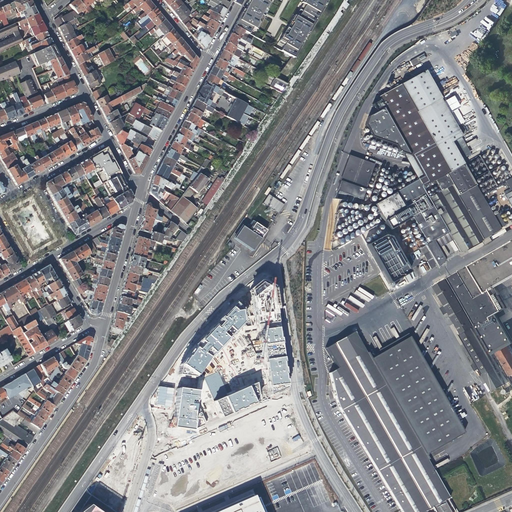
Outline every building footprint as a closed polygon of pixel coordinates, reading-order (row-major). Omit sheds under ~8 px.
[(16,8),(18,13),(32,7),(30,2),(28,0),(18,0),(7,5),(10,11),(13,9),(16,8)] [(83,15),(87,13),(76,0),(74,0),(73,2),(68,5),(73,11),(76,14),(80,11),(83,15)] [(88,5),(91,2),(89,0),(76,0),(87,13),(92,10),(88,5)] [(122,7),(124,9),(132,3),(135,7),(144,0),(130,0),(129,2),(122,7)] [(141,18),(154,8),(150,3),(147,0),(144,0),(135,7),(130,12),(132,14),(140,8),(143,13),(137,18),(139,20),(141,19),(141,18)] [(174,0),(168,6),(170,8),(172,12),(181,4),(179,1),(179,0),(174,0)] [(186,0),(184,2),(181,4),(172,12),(178,19),(180,21),(189,14),(186,10),(183,6),(186,4),(188,3),(186,0)] [(211,3),(225,10),(228,3),(224,1),(224,0),(208,0),(208,1),(211,3)] [(247,0),(245,4),(243,8),(241,13),(234,26),(244,32),(248,33),(248,34),(251,29),(256,31),(256,30),(260,23),(264,16),(267,10),(270,3),(269,2),(270,0),(247,0)] [(302,0),(301,3),(302,4),(295,16),(294,16),(290,22),(287,26),(282,34),(278,41),(277,43),(283,47),(280,51),(292,57),(293,58),(301,45),(308,33),(323,7),(327,0),(302,0)] [(499,15),(507,5),(499,0),(497,0),(491,9),(499,15)] [(206,4),(210,6),(213,7),(211,12),(221,17),(223,14),(225,10),(211,3),(208,1),(206,4)] [(12,15),(10,11),(7,5),(4,7),(0,8),(3,14),(5,17),(6,18),(12,15)] [(16,17),(19,16),(22,15),(25,20),(36,15),(34,10),(32,7),(18,13),(16,14),(12,15),(6,18),(7,21),(8,20),(15,17),(16,17)] [(147,17),(150,21),(158,13),(156,10),(154,8),(141,18),(141,19),(139,20),(138,21),(137,22),(139,24),(147,17)] [(207,10),(205,12),(208,14),(207,17),(205,16),(204,17),(217,24),(219,21),(221,17),(211,12),(208,10),(207,10)] [(60,16),(53,20),(58,28),(75,19),(79,17),(76,14),(73,11),(70,13),(65,16),(61,18),(60,16)] [(152,23),(155,27),(164,20),(161,16),(158,13),(150,21),(144,26),(146,28),(152,23)] [(5,29),(10,26),(7,22),(7,21),(6,18),(5,17),(3,14),(0,15),(0,21),(4,29),(5,29)] [(206,22),(204,25),(214,31),(216,28),(217,24),(204,17),(198,14),(197,14),(195,16),(206,22)] [(18,27),(23,25),(26,23),(28,26),(31,33),(33,37),(34,37),(46,32),(40,22),(36,15),(25,20),(22,21),(16,23),(18,27)] [(76,22),(75,19),(58,28),(59,31),(62,35),(71,31),(72,30),(70,26),(74,23),(76,22)] [(157,40),(159,39),(171,29),(167,23),(164,20),(155,27),(148,33),(150,35),(154,32),(153,31),(156,29),(161,34),(158,37),(156,39),(157,40)] [(204,25),(197,22),(195,25),(199,27),(202,29),(200,33),(209,39),(212,34),(214,31),(204,25)] [(13,25),(11,26),(10,26),(5,29),(4,29),(0,30),(0,52),(21,43),(13,25)] [(252,42),(245,38),(242,36),(244,32),(234,26),(232,30),(230,34),(240,39),(243,41),(246,42),(250,45),(252,42)] [(159,39),(166,48),(179,37),(174,32),(171,29),(159,39)] [(128,39),(129,39),(132,36),(133,35),(128,30),(124,33),(126,36),(128,39)] [(75,38),(71,31),(62,35),(63,38),(66,43),(75,38)] [(195,36),(193,34),(191,35),(197,41),(203,49),(205,47),(209,39),(200,33),(197,31),(196,32),(198,33),(195,36)] [(34,37),(36,41),(38,43),(49,39),(46,34),(46,32),(34,37)] [(83,34),(75,38),(66,43),(67,46),(70,51),(80,46),(77,41),(83,38),(84,37),(83,34)] [(242,48),(240,46),(236,45),(240,39),(230,34),(228,38),(225,42),(235,47),(242,51),(244,49),(242,48)] [(169,50),(172,53),(183,43),(181,40),(179,37),(166,48),(164,50),(165,52),(169,50)] [(29,52),(37,48),(40,47),(41,50),(52,45),(50,41),(49,39),(38,43),(29,47),(28,44),(26,45),(29,52)] [(138,41),(136,42),(134,45),(137,49),(142,54),(145,51),(138,41)] [(242,51),(235,47),(225,42),(223,47),(221,50),(231,56),(234,58),(238,59),(242,51)] [(85,43),(80,46),(70,51),(71,54),(73,58),(84,52),(82,48),(86,46),(87,45),(85,43)] [(176,52),(179,56),(180,55),(188,49),(185,45),(183,43),(172,53),(166,58),(167,58),(168,59),(176,52)] [(100,44),(88,50),(84,52),(73,58),(75,61),(77,66),(83,63),(85,62),(88,60),(85,55),(89,52),(97,48),(97,47),(98,46),(100,45),(100,44)] [(38,66),(59,58),(56,52),(52,45),(41,50),(38,51),(28,56),(33,65),(34,67),(38,66)] [(143,55),(142,54),(137,49),(134,50),(140,57),(143,55)] [(180,55),(181,56),(182,55),(183,56),(187,61),(189,62),(193,55),(188,49),(180,55)] [(107,50),(97,55),(103,67),(113,61),(107,50)] [(236,69),(237,66),(232,64),(231,64),(228,62),(231,56),(221,50),(219,54),(217,58),(227,64),(232,67),(235,68),(236,69)] [(181,59),(180,57),(179,56),(173,61),(192,71),(195,66),(197,62),(197,61),(197,60),(197,59),(196,59),(193,55),(189,62),(188,63),(186,62),(185,64),(179,60),(181,59)] [(48,66),(50,71),(63,66),(61,61),(59,58),(38,66),(39,70),(48,66)] [(181,69),(178,74),(188,80),(190,75),(192,71),(173,61),(168,59),(167,58),(164,60),(181,69)] [(227,75),(229,71),(225,68),(227,64),(217,58),(214,62),(212,67),(227,75)] [(14,75),(17,73),(12,63),(0,68),(0,81),(7,78),(14,75)] [(86,69),(85,65),(83,63),(77,66),(78,68),(82,74),(83,77),(93,72),(91,67),(86,69)] [(50,82),(63,77),(68,75),(65,69),(63,66),(50,71),(53,78),(49,79),(50,82)] [(233,78),(227,75),(212,67),(210,71),(208,74),(219,80),(225,83),(227,79),(234,82),(236,79),(233,78)] [(95,71),(93,72),(83,77),(85,81),(87,85),(95,81),(104,77),(102,73),(96,76),(95,73),(96,72),(96,70),(95,71)] [(176,78),(173,82),(184,87),(186,83),(188,80),(178,74),(169,70),(167,73),(176,78)] [(216,85),(219,80),(208,74),(206,78),(204,82),(217,88),(222,91),(223,89),(216,85)] [(9,83),(7,78),(0,81),(0,85),(0,86),(9,83)] [(66,84),(60,86),(65,97),(70,94),(75,93),(76,90),(74,87),(71,82),(69,78),(64,80),(66,84)] [(166,84),(165,87),(180,95),(182,91),(184,87),(173,82),(168,79),(167,81),(168,81),(168,82),(172,85),(171,87),(166,84)] [(286,85),(285,85),(274,79),(270,87),(280,93),(286,85)] [(18,84),(24,97),(32,93),(26,80),(18,84)] [(97,86),(95,81),(87,85),(90,90),(97,86)] [(217,88),(204,82),(199,91),(195,100),(207,106),(213,109),(222,91),(217,88)] [(156,86),(165,91),(168,92),(165,96),(166,97),(176,102),(178,99),(180,95),(165,87),(158,83),(156,86)] [(122,102),(140,93),(144,85),(145,84),(118,98),(114,100),(110,103),(99,108),(100,110),(103,115),(103,116),(111,112),(109,108),(121,102),(122,102)] [(399,85),(377,97),(407,152),(417,169),(418,169),(439,163),(445,174),(448,172),(399,85)] [(49,90),(50,92),(54,101),(59,99),(65,97),(60,86),(58,87),(49,90)] [(99,89),(91,93),(96,101),(103,97),(99,89)] [(29,102),(27,103),(30,111),(36,108),(42,106),(35,92),(32,93),(24,97),(25,100),(28,98),(29,102)] [(51,102),(54,101),(50,92),(44,95),(43,94),(42,94),(47,104),(51,102)] [(10,94),(14,102),(15,104),(10,106),(10,107),(15,117),(23,114),(17,101),(15,97),(14,93),(10,94)] [(110,103),(108,99),(106,96),(103,97),(96,101),(97,105),(99,108),(110,103)] [(163,101),(162,104),(172,109),(174,105),(176,102),(166,97),(163,101)] [(247,105),(235,99),(226,116),(237,122),(239,119),(245,109),(247,105)] [(17,101),(23,114),(30,111),(27,103),(26,102),(21,104),(19,100),(17,101)] [(154,100),(153,101),(155,103),(156,103),(157,103),(158,103),(156,107),(169,115),(171,111),(172,109),(162,104),(154,100)] [(211,113),(213,109),(207,106),(195,100),(191,106),(188,112),(199,118),(204,109),(211,113)] [(0,103),(0,106),(2,110),(7,121),(11,119),(15,117),(10,107),(6,109),(3,103),(0,103)] [(80,120),(79,121),(81,126),(88,122),(92,120),(87,110),(84,105),(81,103),(72,107),(76,116),(78,115),(80,120)] [(148,115),(150,111),(148,110),(144,108),(141,107),(134,103),(129,112),(128,113),(127,115),(143,123),(145,119),(143,118),(142,119),(136,115),(134,114),(137,109),(140,110),(145,113),(145,114),(148,115)] [(247,105),(245,109),(254,114),(262,118),(265,115),(247,105)] [(76,122),(78,127),(81,126),(79,121),(76,116),(72,107),(68,109),(65,110),(69,120),(70,123),(73,129),(75,129),(72,124),(76,122)] [(149,108),(148,110),(150,111),(152,112),(154,113),(166,120),(168,117),(169,115),(156,107),(154,111),(152,110),(152,109),(149,108)] [(117,109),(115,110),(112,112),(111,112),(103,116),(106,121),(108,124),(119,118),(121,117),(128,113),(126,111),(114,117),(113,115),(117,114),(116,112),(118,111),(117,109)] [(254,114),(245,109),(239,119),(248,124),(254,114)] [(461,124),(465,121),(457,109),(453,112),(461,124)] [(64,122),(69,120),(65,110),(59,112),(55,114),(60,124),(63,129),(65,133),(70,131),(73,129),(70,123),(65,125),(64,122)] [(201,120),(199,118),(188,112),(186,116),(183,120),(196,128),(201,120)] [(150,121),(147,126),(151,127),(160,132),(164,125),(166,120),(154,113),(152,117),(151,116),(151,117),(148,121),(150,121)] [(52,127),(56,125),(60,124),(55,114),(53,115),(47,117),(44,119),(49,129),(49,131),(51,130),(50,128),(52,127)] [(146,125),(143,123),(127,115),(125,119),(123,122),(124,122),(131,126),(126,136),(125,138),(132,141),(140,146),(142,142),(145,138),(151,127),(147,126),(146,125)] [(120,119),(119,118),(108,124),(110,129),(114,137),(118,131),(121,127),(118,121),(119,121),(118,120),(120,119)] [(47,139),(44,133),(44,134),(42,131),(49,129),(44,119),(40,120),(36,122),(41,132),(45,140),(47,139)] [(253,131),(256,128),(248,124),(239,119),(237,122),(253,131)] [(193,134),(196,128),(183,120),(182,123),(180,127),(193,134)] [(35,134),(41,132),(36,122),(33,123),(29,125),(36,139),(37,141),(39,140),(37,136),(36,135),(35,134)] [(89,125),(88,122),(81,126),(84,133),(88,131),(88,132),(91,131),(90,129),(90,128),(89,125)] [(31,136),(33,140),(36,139),(29,125),(26,126),(22,127),(27,137),(31,136)] [(390,134),(366,125),(364,131),(394,142),(390,134)] [(81,136),(77,138),(82,148),(86,146),(89,143),(87,138),(85,134),(84,133),(81,126),(78,127),(75,129),(73,129),(75,133),(78,131),(81,136)] [(19,141),(27,137),(22,127),(11,132),(16,142),(20,149),(21,151),(23,150),(19,141)] [(145,138),(154,143),(157,138),(160,132),(151,127),(145,138)] [(195,135),(193,134),(180,127),(178,130),(176,134),(187,140),(189,141),(190,142),(193,136),(194,137),(195,135)] [(90,136),(87,138),(89,143),(94,141),(101,137),(96,128),(91,131),(88,132),(89,133),(90,136)] [(59,130),(55,132),(51,134),(52,136),(53,139),(58,137),(60,135),(65,133),(63,129),(59,130)] [(74,139),(69,142),(74,152),(78,150),(82,148),(77,138),(75,133),(73,129),(70,131),(74,139)] [(126,136),(118,131),(114,137),(116,141),(120,147),(121,145),(125,138),(126,136)] [(0,151),(9,147),(8,144),(5,145),(6,146),(5,147),(3,143),(8,140),(9,143),(11,146),(16,142),(11,132),(0,136),(0,151)] [(58,146),(57,146),(58,149),(63,159),(69,155),(74,152),(69,142),(65,133),(60,135),(63,141),(67,143),(59,147),(58,146)] [(184,144),(187,140),(176,134),(174,138),(173,141),(183,147),(186,149),(191,152),(193,149),(186,145),(184,144)] [(51,148),(47,139),(45,140),(44,140),(55,163),(59,161),(63,159),(58,149),(53,152),(51,148)] [(32,148),(35,156),(42,171),(49,167),(55,163),(44,140),(42,142),(48,154),(41,158),(35,146),(32,148)] [(132,141),(130,145),(137,149),(135,152),(135,153),(146,158),(148,154),(150,151),(140,146),(132,141)] [(185,159),(187,155),(184,153),(186,149),(183,147),(173,141),(170,146),(168,149),(185,159)] [(17,151),(20,149),(16,142),(11,146),(9,147),(0,151),(0,158),(1,160),(9,155),(7,150),(14,146),(17,151)] [(152,148),(142,142),(140,146),(150,151),(152,148)] [(128,149),(121,145),(120,147),(133,173),(138,173),(141,168),(146,158),(135,153),(133,157),(132,158),(128,152),(130,150),(128,149)] [(87,159),(94,171),(96,174),(101,184),(102,185),(103,184),(108,181),(120,175),(118,170),(106,148),(96,154),(87,159)] [(186,159),(185,159),(168,149),(166,153),(164,157),(175,163),(177,158),(180,160),(184,162),(186,159)] [(417,169),(407,152),(402,155),(416,179),(421,176),(417,169)] [(12,153),(9,155),(1,160),(3,164),(7,170),(18,164),(12,153)] [(31,164),(28,165),(33,176),(38,173),(42,171),(35,156),(34,157),(36,161),(31,164)] [(21,169),(21,171),(26,180),(30,178),(33,176),(28,165),(27,164),(23,157),(21,158),(25,167),(21,169)] [(173,166),(175,163),(164,157),(163,159),(160,164),(180,174),(180,175),(181,173),(182,171),(173,166)] [(373,167),(348,158),(333,199),(355,203),(356,200),(360,202),(373,167)] [(85,177),(94,171),(87,159),(83,162),(78,164),(84,175),(85,177)] [(439,163),(418,169),(417,169),(421,176),(416,179),(415,180),(394,192),(404,209),(436,265),(445,260),(438,248),(433,240),(448,231),(453,239),(457,248),(459,250),(460,252),(500,229),(498,225),(502,223),(498,215),(493,217),(475,186),(457,196),(448,179),(445,174),(439,163)] [(19,166),(18,164),(7,170),(16,186),(21,183),(26,180),(21,171),(19,172),(17,168),(19,166)] [(80,178),(84,175),(78,164),(74,166),(71,168),(81,185),(83,183),(80,178)] [(154,176),(173,186),(175,184),(166,178),(169,172),(178,177),(180,174),(160,164),(157,170),(154,176)] [(78,186),(81,185),(71,168),(68,170),(65,172),(70,182),(71,183),(75,181),(78,186)] [(89,178),(96,174),(94,171),(85,177),(86,180),(89,178)] [(66,185),(70,182),(65,172),(62,174),(58,176),(65,188),(66,188),(67,187),(66,185)] [(200,175),(199,173),(198,175),(193,181),(191,184),(184,192),(182,195),(179,199),(170,211),(175,216),(184,223),(196,209),(191,205),(186,201),(194,191),(196,193),(209,177),(205,173),(202,176),(200,175)] [(124,181),(120,175),(108,181),(109,183),(109,184),(113,193),(109,195),(112,200),(128,190),(126,186),(124,181)] [(211,200),(224,179),(218,175),(202,201),(211,207),(214,202),(211,200)] [(62,187),(63,190),(65,188),(58,176),(45,183),(45,186),(47,189),(51,197),(61,191),(60,188),(62,187)] [(163,185),(170,189),(171,187),(173,188),(173,186),(154,176),(153,180),(151,185),(160,190),(163,185)] [(94,188),(89,178),(86,180),(93,191),(103,185),(103,184),(102,185),(101,184),(94,188)] [(511,181),(510,178),(503,181),(508,189),(510,192),(511,191),(511,182),(511,181)] [(162,191),(160,190),(151,185),(150,187),(149,192),(149,194),(153,197),(158,201),(159,198),(162,191)] [(63,190),(61,191),(51,197),(52,199),(55,203),(70,195),(66,188),(65,188),(63,190)] [(128,190),(123,193),(120,195),(126,206),(131,203),(132,198),(130,193),(128,190)] [(70,195),(55,203),(56,206),(59,210),(69,204),(67,200),(78,193),(77,191),(70,195)] [(503,196),(510,208),(511,206),(511,191),(510,192),(503,196)] [(404,209),(394,192),(383,199),(373,205),(383,221),(404,209)] [(112,200),(118,210),(122,208),(126,206),(120,195),(112,200)] [(285,205),(269,195),(263,204),(278,214),(285,205)] [(98,209),(95,211),(100,221),(104,218),(108,216),(98,200),(96,196),(93,198),(92,198),(98,209)] [(168,203),(165,207),(167,209),(170,211),(179,199),(175,197),(170,204),(168,203)] [(100,199),(98,200),(108,216),(113,214),(118,210),(112,200),(111,198),(108,199),(110,202),(104,206),(102,201),(102,200),(101,198),(100,199)] [(72,209),(69,204),(59,210),(60,213),(63,218),(85,205),(83,202),(72,209)] [(86,207),(85,205),(63,218),(64,219),(67,225),(77,219),(79,218),(81,216),(83,216),(80,211),(86,207)] [(161,218),(163,217),(160,214),(152,208),(149,205),(146,205),(145,207),(143,214),(142,217),(158,222),(160,222),(161,218)] [(95,211),(93,208),(88,211),(89,212),(87,213),(88,215),(86,217),(85,215),(84,215),(83,216),(81,216),(83,219),(88,228),(93,225),(100,221),(95,211)] [(79,221),(77,219),(67,225),(69,228),(73,235),(75,235),(88,228),(83,219),(81,216),(79,218),(80,220),(79,221)] [(154,234),(158,222),(142,217),(141,223),(139,230),(149,233),(149,232),(154,234)] [(169,225),(169,222),(163,217),(161,218),(160,222),(164,224),(169,225)] [(168,238),(176,228),(175,227),(169,222),(169,225),(165,229),(163,228),(161,236),(168,238)] [(111,230),(109,237),(121,241),(122,233),(124,228),(122,225),(119,225),(111,230)] [(251,233),(244,229),(236,241),(253,253),(268,233),(257,225),(251,233)] [(444,244),(453,239),(448,231),(433,240),(438,248),(444,244)] [(149,237),(148,241),(154,242),(160,244),(161,240),(165,241),(170,242),(171,241),(173,242),(174,239),(173,239),(168,238),(161,236),(154,234),(149,232),(149,233),(150,235),(149,237)] [(181,232),(176,238),(176,240),(182,242),(186,236),(181,232)] [(105,241),(101,240),(100,243),(118,248),(120,244),(121,241),(109,237),(107,237),(106,237),(105,241)] [(106,248),(104,253),(116,256),(118,251),(118,248),(100,243),(96,238),(92,240),(98,249),(99,246),(102,247),(106,248)] [(153,246),(154,242),(148,241),(140,239),(137,238),(134,247),(131,256),(143,260),(149,261),(150,257),(145,255),(144,254),(145,251),(146,251),(147,249),(145,248),(147,245),(148,244),(153,246)] [(511,240),(449,277),(476,323),(477,325),(481,323),(491,317),(506,309),(498,295),(500,294),(495,287),(496,286),(511,277),(511,240)] [(0,252),(8,248),(6,243),(4,241),(0,244),(0,252)] [(90,241),(84,245),(88,253),(95,250),(90,241)] [(89,255),(88,253),(84,245),(77,249),(71,253),(77,262),(89,255)] [(0,256),(2,259),(12,255),(10,250),(8,248),(0,252),(0,256)] [(93,258),(95,259),(114,264),(115,259),(116,256),(104,253),(101,252),(100,251),(99,256),(96,255),(95,257),(94,256),(93,258)] [(75,263),(77,262),(71,253),(59,260),(61,264),(66,271),(76,265),(75,263)] [(6,264),(4,265),(8,274),(12,272),(18,268),(19,266),(12,255),(2,259),(1,260),(2,263),(5,262),(6,264)] [(142,265),(143,260),(131,256),(130,261),(128,266),(141,269),(142,266),(142,265)] [(101,264),(100,269),(112,272),(113,268),(114,264),(95,259),(94,262),(101,264)] [(0,266),(0,264),(0,273),(2,277),(5,276),(8,274),(4,265),(3,264),(0,266)] [(77,267),(76,265),(66,271),(68,275),(72,282),(78,279),(83,277),(77,267)] [(47,280),(49,283),(50,285),(56,281),(52,274),(48,266),(42,269),(38,271),(44,281),(45,281),(47,280)] [(145,271),(144,271),(141,269),(128,266),(128,268),(126,273),(137,276),(138,273),(140,272),(145,274),(145,271)] [(85,276),(87,274),(90,275),(109,280),(111,275),(112,272),(100,269),(98,274),(94,272),(86,270),(83,269),(82,272),(85,276)] [(42,282),(44,281),(38,271),(34,273),(30,276),(38,288),(40,287),(38,283),(41,281),(42,282)] [(136,283),(137,276),(126,273),(125,277),(124,283),(149,290),(151,287),(136,283)] [(89,278),(93,279),(97,280),(95,285),(107,288),(108,284),(109,280),(90,275),(89,278)] [(38,296),(41,293),(39,291),(38,288),(30,276),(27,278),(24,280),(30,291),(33,289),(35,291),(38,296)] [(472,326),(476,323),(449,277),(445,279),(472,326)] [(511,277),(496,286),(499,291),(511,283),(511,277)] [(385,283),(390,292),(399,286),(394,278),(385,283)] [(82,286),(78,279),(72,282),(76,289),(82,286)] [(472,326),(445,279),(433,286),(460,333),(470,327),(472,327),(472,326)] [(30,299),(33,297),(31,294),(31,293),(30,291),(24,280),(18,283),(13,286),(21,301),(23,304),(24,305),(27,304),(22,296),(27,292),(30,299)] [(41,289),(39,291),(41,293),(44,298),(46,297),(47,296),(61,288),(58,284),(56,281),(50,285),(47,286),(49,290),(45,293),(43,292),(41,289)] [(254,326),(256,326),(277,323),(272,289),(259,282),(248,290),(254,326)] [(147,293),(149,290),(124,283),(123,285),(121,290),(133,293),(134,289),(147,293)] [(86,287),(86,291),(105,296),(106,291),(107,288),(95,285),(94,289),(91,289),(86,287)] [(21,301),(13,286),(9,288),(3,291),(0,293),(0,296),(7,309),(12,306),(10,302),(16,299),(18,303),(21,301)] [(86,291),(82,286),(76,289),(79,295),(86,291)] [(53,297),(55,301),(65,296),(62,291),(61,288),(47,296),(49,299),(53,297)] [(132,297),(133,293),(121,290),(121,293),(120,297),(141,302),(141,301),(138,299),(135,298),(132,297)] [(86,291),(79,295),(84,302),(87,300),(91,301),(103,304),(103,301),(105,296),(86,291)] [(0,306),(2,305),(4,309),(7,314),(8,313),(9,315),(10,314),(7,309),(0,296),(0,306)] [(67,300),(65,296),(55,301),(54,302),(55,303),(56,303),(60,310),(70,304),(67,300)] [(139,304),(141,302),(120,297),(119,300),(117,304),(128,308),(130,304),(136,305),(137,303),(139,304)] [(101,309),(103,304),(91,301),(90,303),(88,310),(91,314),(96,316),(100,314),(101,309)] [(56,315),(50,304),(49,305),(48,305),(40,310),(39,311),(43,319),(45,322),(51,318),(56,315)] [(130,308),(128,308),(117,304),(115,312),(126,315),(129,316),(131,316),(134,312),(129,311),(130,308)] [(63,314),(68,321),(77,316),(74,311),(73,309),(64,313),(63,314)] [(30,316),(32,320),(34,322),(36,321),(39,321),(43,319),(39,311),(37,312),(30,316)] [(124,319),(125,317),(126,315),(115,312),(113,319),(127,323),(128,320),(124,319)] [(32,320),(30,316),(29,314),(15,322),(19,328),(22,326),(32,320)] [(66,322),(72,331),(79,327),(81,323),(78,318),(77,316),(68,321),(66,322)] [(9,318),(7,320),(5,321),(9,326),(12,332),(19,328),(15,322),(12,317),(9,318)] [(481,323),(483,326),(493,320),(491,317),(481,323)] [(57,327),(51,318),(45,322),(51,331),(54,329),(57,327)] [(119,334),(127,323),(113,319),(110,332),(119,334)] [(34,322),(32,320),(22,326),(25,332),(22,334),(26,341),(28,340),(29,339),(31,342),(29,343),(28,344),(33,354),(40,350),(46,346),(41,338),(34,327),(36,326),(34,322)] [(504,339),(493,320),(483,326),(494,345),(504,339)] [(507,377),(511,374),(498,351),(494,345),(483,326),(481,323),(477,325),(507,377)] [(2,330),(6,337),(11,334),(11,333),(12,332),(9,326),(2,330)] [(493,367),(470,327),(460,333),(458,334),(475,363),(478,369),(481,374),(493,367)] [(11,333),(11,334),(13,333),(14,336),(16,336),(21,345),(25,352),(28,357),(33,354),(28,344),(26,341),(22,334),(19,328),(12,332),(11,333)] [(59,339),(54,329),(51,331),(50,331),(56,341),(59,339)] [(46,332),(52,343),(56,341),(50,331),(50,330),(46,332)] [(52,343),(46,332),(43,334),(44,336),(41,338),(46,346),(49,344),(52,343)] [(450,507),(445,499),(448,498),(424,455),(369,359),(354,332),(324,349),(337,368),(329,373),(334,394),(335,399),(338,407),(399,509),(401,511),(447,511),(446,509),(450,507)] [(377,351),(379,354),(408,338),(406,335),(377,351)] [(89,352),(90,347),(92,341),(90,338),(87,337),(81,341),(74,344),(79,345),(77,354),(74,353),(71,346),(69,348),(73,356),(76,357),(86,362),(89,352)] [(379,354),(369,359),(424,455),(462,434),(408,338),(379,354)] [(494,345),(498,351),(507,346),(504,339),(494,345)] [(110,343),(107,342),(105,349),(107,352),(114,341),(110,340),(110,343)] [(511,374),(511,353),(507,346),(498,351),(511,374),(511,375),(511,374)] [(0,366),(10,360),(5,352),(4,349),(0,351),(0,366)] [(68,364),(62,352),(59,354),(66,366),(78,374),(81,369),(86,362),(76,357),(70,365),(68,364)] [(66,371),(63,375),(73,381),(76,376),(78,374),(66,366),(59,354),(56,355),(60,363),(61,365),(60,365),(62,368),(66,371)] [(53,357),(51,358),(55,365),(60,363),(56,355),(53,357)] [(49,372),(56,367),(55,365),(51,358),(46,361),(39,365),(46,377),(50,374),(49,372)] [(35,367),(31,370),(35,376),(40,374),(40,373),(41,372),(38,366),(35,367)] [(51,375),(48,379),(48,380),(51,382),(59,371),(56,367),(53,372),(52,373),(51,375)] [(493,367),(481,374),(491,391),(497,388),(494,382),(500,378),(493,367)] [(33,378),(35,376),(31,370),(27,372),(30,378),(33,378)] [(214,417),(262,403),(262,396),(259,384),(226,393),(225,396),(220,397),(219,394),(224,393),(224,388),(220,372),(199,378),(198,382),(200,388),(205,389),(208,388),(208,391),(210,391),(213,403),(206,405),(205,401),(204,407),(203,406),(205,413),(211,413),(212,417),(213,417),(214,417)] [(9,383),(0,388),(6,399),(13,394),(14,396),(16,395),(17,396),(22,399),(27,390),(26,388),(30,385),(24,374),(9,383)] [(63,375),(56,385),(65,392),(70,385),(73,381),(63,375)] [(500,378),(494,382),(497,388),(503,384),(500,378)] [(31,386),(36,395),(38,393),(41,390),(43,388),(40,384),(39,382),(31,386)] [(52,383),(49,388),(62,397),(65,392),(56,385),(52,383)] [(45,397),(38,393),(36,395),(35,396),(42,401),(44,402),(54,408),(58,403),(62,397),(49,388),(45,385),(43,388),(51,394),(48,398),(46,396),(45,397)] [(199,391),(176,389),(171,428),(193,431),(199,391)] [(28,402),(35,406),(49,415),(52,411),(54,408),(44,402),(42,406),(40,405),(34,401),(30,398),(28,402)] [(27,412),(32,415),(34,416),(44,422),(47,418),(49,415),(35,406),(32,411),(25,407),(24,410),(27,412)] [(19,422),(36,434),(39,430),(19,417),(13,412),(6,417),(1,420),(0,421),(0,434),(6,438),(10,440),(15,444),(25,450),(29,444),(34,437),(27,434),(16,426),(19,422)] [(21,414),(19,417),(39,430),(42,425),(44,422),(34,416),(31,421),(29,419),(21,414)] [(140,425),(137,426),(94,488),(122,508),(146,437),(146,430),(144,426),(140,425)] [(2,443),(8,448),(21,456),(23,452),(25,450),(15,444),(13,448),(3,441),(2,443)] [(271,460),(281,457),(277,447),(268,451),(271,460)] [(10,452),(7,456),(17,462),(19,458),(21,456),(8,448),(6,450),(10,452)] [(0,454),(6,458),(0,465),(0,466),(9,472),(13,467),(17,462),(7,456),(0,450),(0,454)] [(0,483),(1,484),(9,472),(0,466),(0,483)] [(77,511),(113,511),(90,495),(87,499),(77,511)] [(265,511),(258,495),(216,511),(265,511)]
